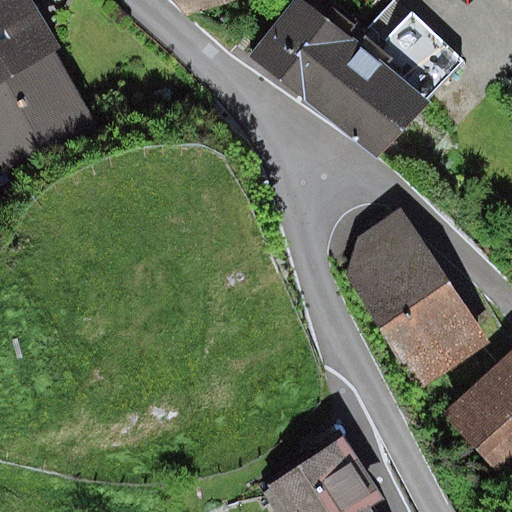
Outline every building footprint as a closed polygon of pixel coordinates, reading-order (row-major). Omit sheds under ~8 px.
[(38,0),(0,0),(0,146),(86,110),(38,0)] [(181,0),(190,9),(218,0),(181,0)] [(437,104),(301,0),(291,0),(248,56),(390,165),(437,104)] [(396,214),(358,239),(349,277),(421,384),(482,343),(396,214)] [(511,356),(445,424),(508,487),(511,482),(511,356)] [(366,511),(364,509),(370,504),(355,480),(346,466),(335,450),(309,467),(297,475),(282,485),(265,497),(274,511),(366,511)]
